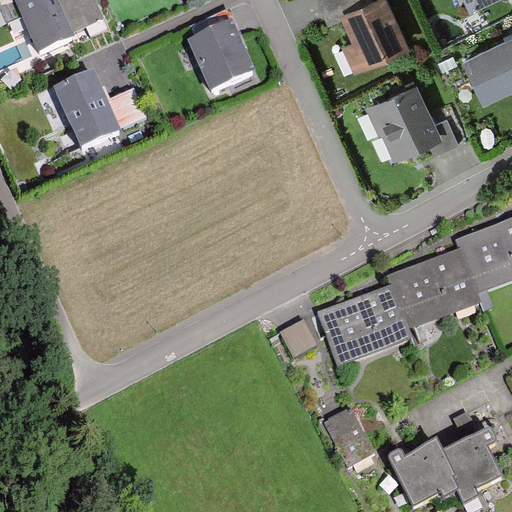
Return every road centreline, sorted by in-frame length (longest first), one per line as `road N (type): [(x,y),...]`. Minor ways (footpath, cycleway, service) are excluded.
road 1 (residential): [(374,242),(97,392),(0,177)]
road 2 (residential): [(374,242),(264,0)]
road 3 (residential): [(511,167),(374,242)]
